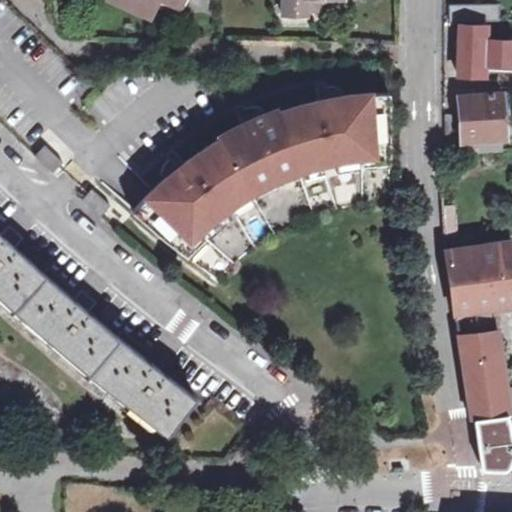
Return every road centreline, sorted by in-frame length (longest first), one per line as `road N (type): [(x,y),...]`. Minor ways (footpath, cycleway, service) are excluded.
road 1 (residential): [(0,169),(285,406),(318,454),(324,494),(462,498)]
road 2 (residential): [(420,0),(419,160),(465,466),(462,498)]
